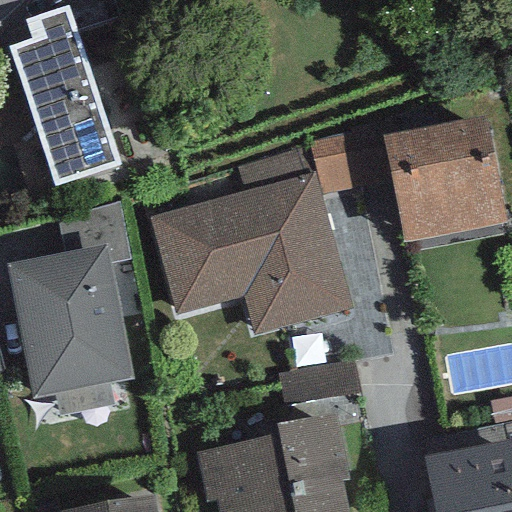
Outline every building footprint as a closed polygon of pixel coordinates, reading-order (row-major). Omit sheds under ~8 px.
[(67,6),(25,20),(32,39),(7,47),(54,187),(120,165),(67,6)] [(485,116),(382,135),(391,181),(402,243),(505,224),(485,116)] [(380,126),(307,142),(322,194),(391,181),(382,135),(380,126)] [(236,167),(244,191),(314,172),(305,143),(289,147),(290,151),(236,167)] [(244,191),(148,218),(176,316),(242,297),(253,336),(352,309),(314,172),(244,191)] [(57,220),(63,253),(106,245),(110,263),(129,260),(119,203),(57,220)] [(63,253),(5,264),(32,399),(54,395),(57,415),(112,404),(108,383),(132,378),(110,263),(106,245),(63,253)] [(297,408),(365,405),(363,364),(295,367),(297,408)] [(348,480),(335,413),(277,425),(279,434),(195,451),(206,502),(215,500),(217,511),(347,511),(341,481),(348,480)] [(426,456),(423,457),(433,511),(511,511),(511,422),(423,440),(426,456)] [(155,511),(153,495),(60,511),(155,511)]
